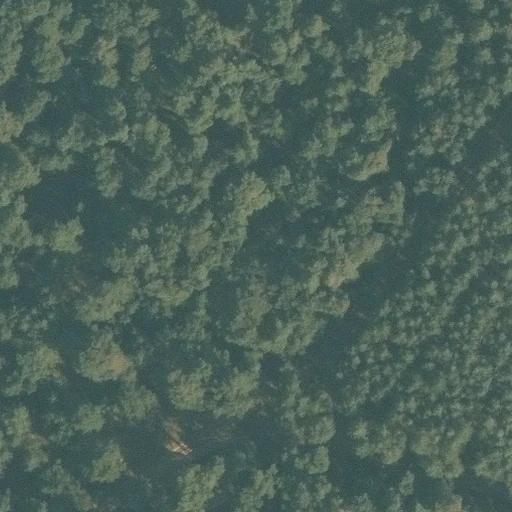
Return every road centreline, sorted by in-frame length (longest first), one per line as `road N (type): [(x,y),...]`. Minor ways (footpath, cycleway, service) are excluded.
road 1 (track): [(511,58),(373,251),(306,437)]
road 2 (track): [(306,437),(211,420),(162,429),(95,511)]
road 3 (track): [(511,491),(306,437)]
